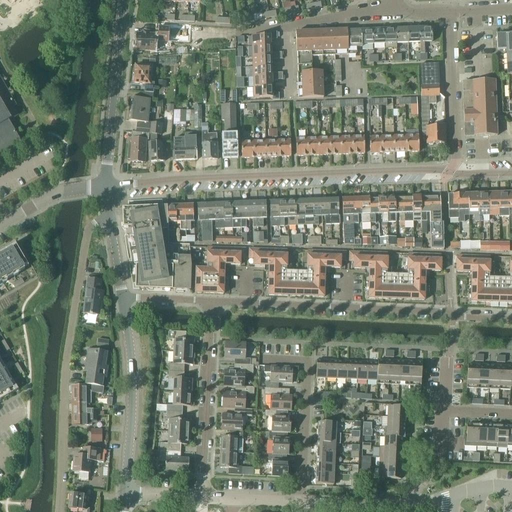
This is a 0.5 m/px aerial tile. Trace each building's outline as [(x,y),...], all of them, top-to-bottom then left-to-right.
[(360,31),(360,26),(347,27),(347,30),(347,31),(347,48),(348,55),(356,55),(358,53),(357,48),(361,48),(360,31)] [(190,43),(190,29),(158,28),(157,36),(147,35),(147,32),(142,32),(142,35),(135,35),(135,51),(154,51),(154,41),(190,43)] [(419,28),(407,29),(407,43),(419,43),(419,28)] [(430,28),(419,28),(419,43),(420,54),(420,61),(427,61),(427,56),(427,54),(424,54),(424,42),(431,42),(430,28)] [(395,29),(383,30),(384,44),(396,44),(395,29)] [(407,29),(395,29),(396,44),(407,43),(407,29)] [(347,48),(347,31),(347,30),(335,31),(335,56),(348,55),(347,48)] [(362,45),(372,44),(371,30),(364,31),(360,31),(361,48),(362,48),(362,45)] [(383,30),(371,30),(372,44),(384,44),(383,30)] [(323,56),(322,31),(311,32),(312,57),(323,56)] [(323,56),(335,56),(335,31),(322,31),(323,56)] [(311,57),(312,57),(311,32),(295,32),(297,73),(312,72),(311,66),(311,57)] [(269,36),(251,36),(251,47),(270,46),(270,40),(271,39),(276,39),(276,33),(269,33),(269,36)] [(511,34),(496,35),(497,51),(505,50),(505,56),(511,55),(511,34)] [(270,46),(251,47),(252,57),(272,56),(272,59),(277,59),(277,53),(272,53),(271,52),(270,46)] [(272,56),(252,57),(252,67),(271,67),(271,61),(272,59),(272,56)] [(437,104),(436,97),(439,97),(437,65),(419,65),(421,98),(428,97),(430,97),(430,104),(437,104)] [(135,66),(134,83),(145,84),(144,93),(152,93),(153,84),(150,83),(150,76),(152,76),(152,68),(151,68),(151,67),(135,66)] [(271,67),(252,67),(252,78),(273,77),(273,80),(277,80),(277,74),(273,74),(271,73),(271,67)] [(322,85),(322,72),(312,72),(297,73),(297,86),(322,85)] [(273,77),(252,78),(253,88),(272,87),(272,81),(273,80),(273,77)] [(0,159),(23,146),(8,122),(18,116),(13,108),(16,106),(7,90),(0,78),(0,159)] [(473,137),(487,137),(497,136),(495,81),(462,82),(464,137),(473,137)] [(297,99),(323,98),(322,85),(297,86),(297,99)] [(272,87),(253,88),(253,99),(272,98),(272,100),(278,100),(278,94),(273,94),(272,93),(272,87)] [(131,121),(131,122),(136,122),(135,133),(148,133),(149,122),(152,93),(144,93),(140,92),(139,99),(133,99),(131,121)] [(421,98),(420,98),(421,112),(429,112),(429,104),(428,97),(421,98)] [(235,134),(234,106),(220,106),(221,121),(223,121),(224,134),(221,134),(222,160),(238,159),(236,134),(235,134)] [(186,123),(186,111),(173,111),(173,123),(186,123)] [(160,135),(162,125),(151,123),(150,134),(150,143),(149,143),(149,163),(164,162),(164,143),(157,143),(157,135),(160,135)] [(207,124),(201,125),(201,144),(202,161),(217,160),(216,138),(216,135),(207,135),(207,133),(209,130),(209,126),(207,124)] [(433,145),(433,144),(445,144),(444,125),(433,125),(433,127),(426,128),(426,144),(428,144),(428,145),(433,145)] [(128,144),(127,160),(130,160),(130,163),(145,163),(146,143),(146,140),(148,141),(149,133),(148,133),(135,133),(132,132),(131,139),(131,144),(128,144)] [(185,133),(184,138),(184,139),(185,162),(196,161),(196,137),(192,138),(192,133),(185,133)] [(395,153),(407,152),(406,135),(394,136),(395,153)] [(406,135),(407,152),(418,152),(417,135),(406,135)] [(370,154),(383,153),(382,136),(369,137),(370,154)] [(383,153),(395,153),(394,136),(382,136),(383,153)] [(353,138),(354,154),(364,154),(363,137),(353,138)] [(331,155),(341,155),(341,138),(330,139),(331,155)] [(341,155),(354,154),(353,138),(341,138),(341,155)] [(173,147),(173,162),(185,162),(184,139),(173,140),(173,147)] [(296,157),(308,156),(307,139),(295,140),(296,157)] [(308,156),(319,156),(318,139),(307,139),(308,156)] [(319,156),(331,155),(330,139),(318,139),(319,156)] [(278,141),(278,158),(290,157),(289,140),(278,141)] [(254,159),(266,158),(266,141),(254,142),(254,159)] [(266,158),(278,158),(278,141),(266,141),(266,158)] [(242,159),(254,159),(254,142),(241,142),(242,159)] [(508,193),(498,194),(499,217),(499,218),(504,218),(504,210),(508,209),(508,193)] [(478,194),(467,195),(468,211),(468,217),(473,217),(474,222),(479,222),(478,194)] [(488,194),(478,194),(479,222),(483,222),(482,217),(489,217),(488,194)] [(498,194),(488,194),(489,217),(499,217),(498,194)] [(458,195),(447,196),(448,212),(448,220),(459,219),(459,211),(458,195)] [(467,195),(458,195),(459,211),(459,219),(459,223),(464,223),(464,217),(468,217),(468,211),(467,195)] [(428,196),(420,197),(421,222),(426,221),(425,213),(429,213),(428,196)] [(429,196),(428,196),(429,213),(429,224),(440,223),(438,196),(429,196)] [(403,197),(395,198),(395,214),(398,214),(399,223),(404,222),(403,197)] [(412,197),(403,197),(404,222),(409,222),(409,214),(412,213),(412,197)] [(420,197),(412,197),(412,213),(413,222),(416,222),(421,222),(420,197)] [(378,198),(369,199),(370,224),(375,224),(375,215),(379,215),(378,198)] [(386,198),(378,198),(379,215),(381,215),(382,223),(387,223),(386,198)] [(395,198),(386,198),(387,223),(392,223),(395,223),(395,214),(395,198)] [(361,199),(352,200),(353,224),(358,224),(358,215),(361,215),(361,199)] [(369,199),(361,199),(361,215),(361,224),(370,224),(369,199)] [(330,200),(321,201),(322,217),(325,217),(325,224),(330,224),(330,200)] [(338,200),(330,200),(330,224),(339,224),(338,200)] [(352,200),(342,200),(344,245),(354,245),(353,224),(352,200)] [(128,208),(122,209),(123,228),(128,265),(130,276),(132,290),(147,290),(147,292),(167,292),(167,291),(175,291),(175,293),(183,293),(183,291),(190,292),(191,267),(189,248),(189,245),(174,244),(168,244),(167,207),(162,207),(162,201),(127,202),(128,208)] [(304,201),(295,202),(296,226),(305,226),(304,201)] [(313,201),(304,201),(305,226),(314,226),(313,201)] [(321,201),(313,201),(314,226),(318,226),(318,217),(322,217),(321,201)] [(270,227),(279,227),(278,202),(269,203),(270,227)] [(284,218),(287,218),(287,202),(278,202),(279,227),(284,227),(284,218)] [(295,202),(287,202),(288,218),(287,218),(288,227),(291,227),(296,226),(295,202)] [(248,203),(239,204),(240,228),(246,228),(245,219),(249,219),(248,203)] [(257,203),(248,203),(249,219),(252,219),(253,228),(258,228),(257,203)] [(265,203),(257,203),(258,228),(263,227),(262,219),(266,219),(265,203)] [(223,204),(214,205),(215,221),(215,229),(224,229),(223,204)] [(231,204),(223,204),(224,229),(228,229),(232,228),(232,219),(231,204)] [(239,204),(231,204),(232,219),(232,228),(235,228),(240,228),(239,204)] [(206,205),(197,205),(197,221),(201,221),(202,243),(207,243),(206,205)] [(214,205),(206,205),(207,243),(212,243),(211,221),(215,221),(214,205)] [(176,206),(167,207),(168,231),(173,231),(173,222),(176,222),(176,206)] [(184,206),(176,206),(176,222),(180,222),(180,230),(185,230),(184,206)] [(193,206),(184,206),(185,230),(189,230),(189,222),(193,221),(193,206)] [(440,223),(429,224),(430,237),(443,236),(443,223),(440,223)] [(443,236),(430,237),(430,249),(430,250),(443,250),(443,249),(443,236)] [(479,241),(469,242),(469,250),(479,250),(479,241)] [(469,242),(459,242),(459,243),(459,249),(459,250),(469,250),(469,242)] [(489,243),(480,243),(480,252),(489,252),(489,243)] [(499,243),(489,243),(489,252),(499,252),(499,243)] [(509,243),(499,243),(499,252),(509,252),(509,243)] [(0,283),(12,276),(28,267),(14,244),(0,251),(0,400),(18,390),(15,385),(12,387),(6,376),(0,366),(0,283)] [(244,259),(245,250),(207,248),(206,262),(202,262),(202,269),(195,269),(195,294),(223,295),(224,265),(240,266),(240,258),(244,259)] [(302,272),(291,272),(291,265),(286,265),(287,251),(249,249),(248,259),(253,259),(253,266),(268,267),(267,296),(323,298),(324,268),(340,269),(340,262),(345,262),(345,252),(307,251),(307,265),(302,265),(302,272)] [(402,275),(391,275),(391,268),(387,268),(387,254),(349,253),(349,262),(353,262),(353,269),(369,270),(368,284),(365,284),(365,292),(368,292),(368,299),(424,301),(425,271),(440,272),(441,255),(407,254),(407,268),(402,268),(402,275)] [(489,271),(490,257),(456,256),(456,272),(467,273),(467,278),(471,278),(471,287),(467,287),(467,295),(470,295),(470,302),(511,303),(511,257),(510,258),(509,272),(505,272),(505,279),(493,278),(494,271),(489,271)] [(99,316),(102,292),(99,292),(100,281),(87,279),(83,314),(99,316)] [(173,352),(192,353),(193,341),(180,340),(180,333),(168,332),(168,340),(173,340),(173,352)] [(106,350),(107,341),(97,340),(96,348),(106,350)] [(225,343),(225,359),(237,360),(236,365),(250,366),(250,360),(244,359),(244,344),(225,343)] [(101,387),(105,354),(88,352),(86,368),(87,368),(85,384),(91,385),(96,386),(101,387)] [(192,365),(192,353),(173,352),(172,364),(168,364),(168,372),(179,372),(179,365),(192,365)] [(316,361),(315,379),(326,379),(326,361),(316,361)] [(326,361),(326,379),(336,380),(337,362),(326,361)] [(377,382),(377,385),(388,385),(389,361),(378,361),(378,364),(377,382)] [(389,361),(388,385),(398,386),(399,362),(389,361)] [(337,362),(336,380),(346,380),(347,362),(337,362)] [(347,362),(346,380),(350,383),(351,381),(356,381),(357,363),(347,362)] [(399,362),(398,386),(409,386),(410,362),(399,362)] [(410,362),(409,386),(420,386),(421,382),(421,380),(421,369),(421,367),(421,363),(410,362)] [(357,363),(356,381),(367,381),(367,363),(357,363)] [(367,363),(367,381),(377,382),(378,364),(367,363)] [(224,371),(223,388),(238,388),(243,389),(244,374),(252,375),(253,366),(250,366),(236,365),(236,372),(224,371)] [(467,365),(466,389),(477,389),(478,365),(467,365)] [(478,365),(477,389),(488,390),(489,366),(478,365)] [(264,366),(264,373),(270,374),(269,383),(265,383),(265,388),(269,389),(278,389),(278,383),(292,384),(292,368),(264,366)] [(489,366),(488,390),(499,390),(500,366),(489,366)] [(500,366),(499,390),(510,391),(510,388),(511,370),(511,367),(500,366)] [(181,372),(179,372),(168,372),(168,378),(173,379),(173,393),(191,394),(191,379),(180,379),(181,372)] [(85,387),(71,386),(71,404),(86,403),(86,405),(91,405),(91,392),(86,392),(86,388),(85,387)] [(223,393),(222,409),(237,409),(244,410),(245,395),(253,395),(253,389),(243,389),(238,388),(237,393),(223,393)] [(269,389),(269,396),(270,396),(270,411),(287,412),(290,412),(291,396),(281,396),(281,389),(278,389),(269,389)] [(345,394),(345,399),(356,400),(356,394),(356,390),(346,390),(345,394)] [(190,407),(191,394),(173,393),(172,406),(166,406),(165,412),(177,413),(179,413),(179,407),(190,407)] [(86,403),(71,404),(71,414),(86,414),(89,415),(96,415),(96,410),(86,410),(86,405),(86,403)] [(387,407),(387,418),(405,418),(405,408),(387,407)] [(222,415),(221,431),(229,432),(241,432),(241,417),(251,418),(251,410),(244,410),(237,409),(236,416),(222,415)] [(264,411),(264,418),(272,418),(271,433),(287,434),(289,434),(289,424),(288,424),(288,418),(286,418),(287,412),(270,411),(264,411)] [(176,420),(177,413),(165,412),(165,420),(168,420),(168,432),(189,433),(189,421),(176,420)] [(86,414),(71,414),(71,425),(91,425),(91,421),(96,421),(96,415),(89,415),(86,414)] [(387,418),(386,428),(405,429),(405,418),(387,418)] [(318,423),(317,434),(335,434),(336,424),(318,423)] [(464,442),(463,447),(476,448),(477,425),(466,425),(466,442),(464,442)] [(477,425),(476,448),(486,448),(487,426),(477,425)] [(487,426),(486,448),(496,448),(497,426),(487,426)] [(497,426),(496,448),(507,449),(507,445),(508,427),(497,426)] [(384,438),(404,439),(405,429),(386,428),(386,438),(384,438)] [(91,430),(91,443),(102,443),(103,430),(91,430)] [(188,445),(189,433),(168,432),(167,444),(159,444),(158,452),(175,453),(175,445),(188,445)] [(221,437),(220,453),(237,454),(241,454),(242,440),(242,432),(241,432),(229,432),(229,438),(221,437)] [(269,433),(268,441),(272,441),(272,455),(286,456),(288,456),(289,440),(287,440),(287,434),(271,433),(269,433)] [(317,434),(317,444),(335,444),(335,445),(340,445),(341,435),(335,435),(335,434),(317,434)] [(384,438),(384,448),(402,449),(402,439),(404,439),(384,438)] [(317,444),(316,454),(334,454),(335,445),(335,444),(317,444)] [(380,448),(379,458),(401,459),(402,449),(384,448),(380,448)] [(73,455),(72,472),(88,474),(89,459),(97,460),(98,450),(82,449),(82,456),(73,455)] [(180,453),(175,453),(158,452),(158,463),(165,463),(165,466),(165,472),(187,473),(188,459),(179,459),(180,453)] [(220,453),(219,469),(227,469),(227,475),(240,476),(241,469),(241,467),(236,467),(237,454),(220,453)] [(316,454),(316,464),(334,465),(334,454),(316,454)] [(268,455),(267,463),(271,463),(271,477),(286,478),(287,462),(286,462),(286,456),(272,455),(268,455)] [(379,458),(379,468),(401,469),(401,459),(379,458)] [(316,464),(315,474),(333,475),(334,465),(316,464)] [(349,473),(349,476),(357,476),(357,473),(358,466),(351,466),(351,473),(349,473)] [(361,468),(360,478),(366,478),(366,471),(369,471),(369,468),(361,468)] [(378,481),(383,481),(383,479),(400,480),(401,469),(379,468),(379,469),(378,481)] [(315,474),(315,485),(333,486),(333,475),(315,474)] [(349,476),(349,479),(351,479),(350,488),(357,489),(357,479),(357,476),(349,476)] [(89,511),(90,507),(87,507),(88,495),(69,493),(68,508),(85,510),(85,511),(89,511)]
